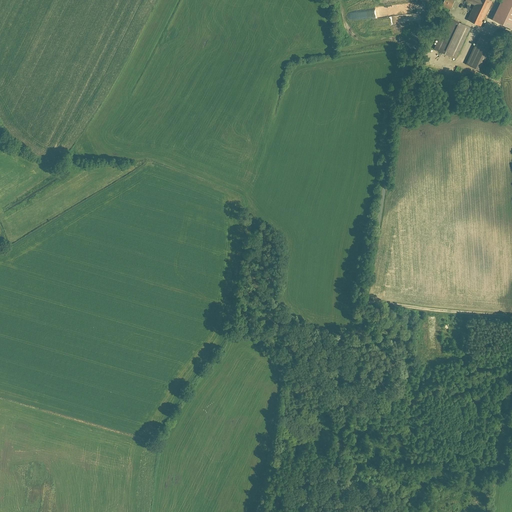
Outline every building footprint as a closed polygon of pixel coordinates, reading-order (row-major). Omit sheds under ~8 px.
[(442,0),(440,5),(449,9),(453,0),(442,0)] [(467,20),(481,26),(492,2),(487,0),(461,0),(474,5),(467,20)] [(511,0),(500,0),(491,20),(511,29),(511,0)] [(448,18),(433,49),(453,59),(469,28),(448,18)] [(478,34),(465,64),(478,70),(491,41),(478,34)]
